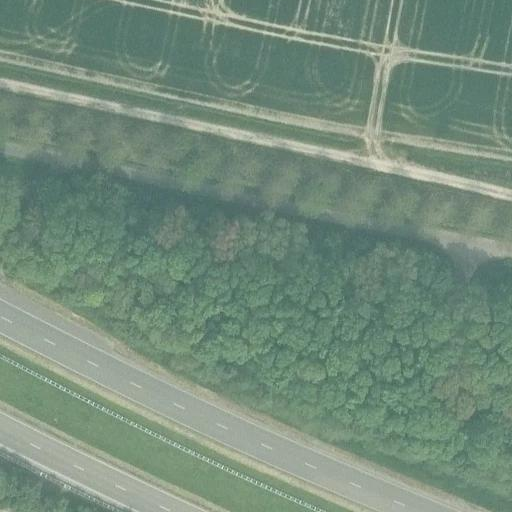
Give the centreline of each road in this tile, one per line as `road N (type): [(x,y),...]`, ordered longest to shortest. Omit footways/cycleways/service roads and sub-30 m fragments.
road 1 (unclassified): [(511,195),(0,85)]
road 2 (unclassified): [(511,242),(0,148)]
road 3 (trunk): [(423,511),(125,380),(0,315)]
road 4 (trunk): [(0,425),(177,511)]
